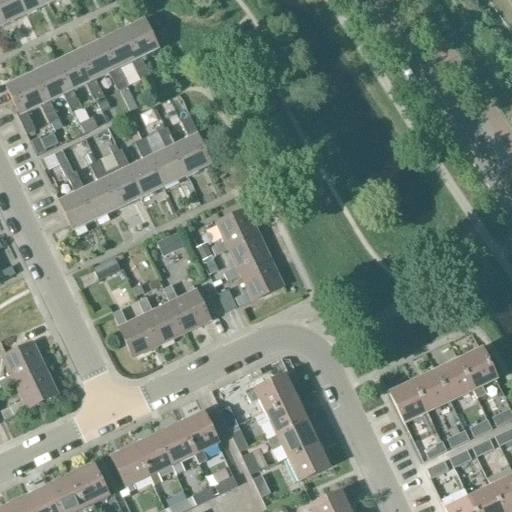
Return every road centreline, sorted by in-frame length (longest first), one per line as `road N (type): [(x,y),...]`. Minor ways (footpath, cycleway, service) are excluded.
road 1 (unclassified): [(392,511),(320,357),(298,340),(266,342),(112,416)]
road 2 (residential): [(0,179),(112,416)]
road 3 (secondary): [(405,55),(405,70),(433,118),(511,235)]
road 4 (secondary): [(511,191),(452,105),(405,55)]
road 5 (unclassified): [(112,416),(0,469)]
